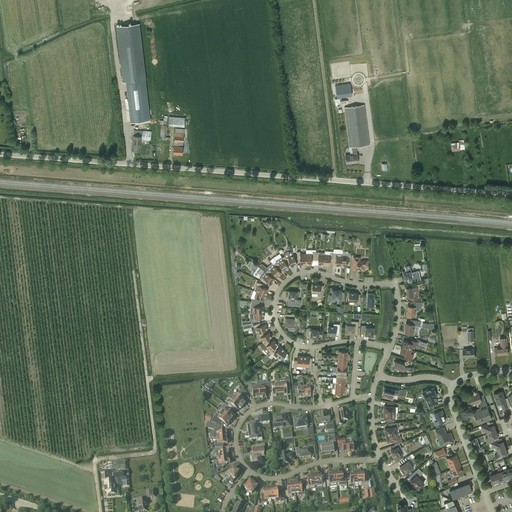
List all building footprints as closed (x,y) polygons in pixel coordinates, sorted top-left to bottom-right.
[(117,26),(123,81),(125,81),(145,79),(138,24),(117,26)] [(332,85),(334,98),(349,96),(347,83),(332,85)] [(344,106),(344,105),(348,105),(348,97),(334,98),(335,107),(344,106)] [(357,154),(356,146),(369,145),(364,105),(344,107),(349,147),(351,147),(352,154),(345,155),(346,164),(358,162),(357,154)] [(148,113),(129,115),(130,122),(149,120),(148,113)] [(169,116),(169,125),(184,126),(185,124),(187,124),(187,121),(185,121),(185,118),(169,116)] [(161,124),(160,136),(162,136),(162,140),(167,140),(167,139),(170,139),(170,137),(165,137),(166,125),(161,124)] [(175,128),(174,146),(173,154),(174,154),(174,156),(177,156),(178,154),(182,154),(184,129),(175,128)] [(133,136),(132,150),(140,151),(141,140),(150,140),(151,131),(134,130),(134,136),(133,136)] [(459,140),(459,142),(451,143),(452,151),(460,150),(465,149),(464,139),(459,140)] [(282,257),(286,263),(288,261),(289,261),(291,266),(297,264),(292,251),(284,254),(285,256),(282,257)] [(300,264),(306,264),(306,254),(300,254),(300,251),(297,251),(297,258),(300,258),(300,264)] [(306,254),(306,264),(312,264),(312,258),(315,258),(316,252),(312,251),(312,254),(306,254)] [(316,252),(315,258),(318,258),(318,264),(323,265),(324,255),(324,252),(319,252),(316,252)] [(270,261),(272,263),(277,269),(280,267),(281,266),(284,271),(289,268),(286,263),(282,257),(282,256),(280,253),(273,257),(270,261)] [(333,259),(333,253),(330,253),(330,255),(324,255),(323,265),(329,265),(330,259),(333,259)] [(336,253),(333,253),(333,259),(336,260),(335,266),(341,266),(342,256),(336,256),(336,253)] [(348,256),(342,256),(341,266),(347,266),(347,261),(350,261),(351,254),(348,254),(348,256)] [(354,257),(353,269),(364,270),(364,266),(367,266),(368,260),(363,260),(363,261),(359,261),(359,257),(354,257)] [(261,263),(259,267),(263,271),(270,276),(272,273),(273,272),(277,277),(281,273),(277,269),(273,264),(272,263),(267,267),(261,263)] [(407,279),(408,282),(416,280),(414,272),(411,272),(410,270),(403,272),(404,279),(407,279)] [(275,279),(270,276),(263,271),(260,275),(261,276),(259,279),(265,283),(267,280),(271,284),(275,279)] [(254,290),(257,291),(266,294),(268,289),(262,287),(263,284),(257,282),(254,290)] [(312,292),(312,296),(317,296),(317,295),(321,296),(320,298),(323,298),(324,287),(320,287),(321,285),(317,284),(316,284),(315,284),(314,284),(312,284),(312,292)] [(417,299),(416,294),(418,294),(417,287),(405,288),(406,292),(407,292),(407,297),(411,297),(411,300),(417,299)] [(335,298),(341,299),(340,301),(344,301),(345,292),(341,292),(341,290),(336,290),(336,288),(331,288),(331,292),(332,292),(332,295),(330,295),(329,301),(335,301),(335,298)] [(252,298),(251,301),(258,302),(258,298),(264,300),(266,294),(257,291),(254,298),(252,298)] [(289,291),(288,297),(289,297),(289,299),(288,306),(301,307),(301,300),(296,299),(297,296),(299,296),(299,292),(297,291),(289,291)] [(354,301),(353,304),(360,304),(360,296),(357,296),(357,293),(349,293),(348,301),(354,301)] [(373,307),(374,302),(375,302),(375,301),(376,301),(376,300),(375,299),(374,298),(374,294),(367,293),(367,306),(373,307)] [(251,304),(250,313),(253,312),(263,312),(263,306),(257,306),(258,302),(251,301),(251,304)] [(424,301),(416,301),(412,301),(410,304),(412,305),(413,305),(413,306),(408,306),(407,312),(406,315),(407,315),(414,316),(415,310),(417,310),(419,309),(420,308),(421,307),(422,306),(422,304),(422,302),(424,302),(424,301)] [(264,318),(263,312),(253,312),(254,318),(251,318),(251,321),(258,321),(258,318),(264,318)] [(290,331),(291,331),(294,331),(294,329),(295,329),(295,326),(293,326),(293,321),(295,322),(296,320),(298,320),(298,315),(285,314),(284,318),(285,318),(285,326),(288,326),(288,327),(288,328),(288,329),(289,329),(289,330),(290,330),(290,331)] [(406,323),(404,333),(405,333),(407,333),(413,335),(415,328),(414,328),(414,325),(420,326),(421,321),(410,320),(409,324),(406,323)] [(350,333),(350,334),(357,335),(358,321),(353,321),(353,323),(351,323),(351,325),(346,325),(346,333),(350,333)] [(254,328),(251,329),(253,334),(256,333),(258,333),(262,331),(267,329),(265,324),(260,326),(259,323),(253,325),(254,328)] [(328,326),(327,334),(329,334),(330,335),(331,335),(332,334),(336,335),(336,332),(339,333),(340,324),(334,324),(333,326),(328,326)] [(365,333),(365,335),(373,335),(373,328),(369,327),(369,326),(362,325),(361,332),(365,333)] [(312,337),(312,338),(318,338),(319,330),(311,329),(311,328),(307,328),(307,336),(312,337)] [(262,331),(256,333),(257,336),(259,336),(263,342),(267,340),(272,337),(269,332),(264,335),(263,334),(262,331)] [(498,347),(498,355),(508,354),(508,346),(507,346),(507,337),(500,338),(501,347),(498,347)] [(402,347),(411,349),(412,346),(415,347),(417,342),(410,339),(409,342),(404,341),(402,347)] [(260,344),(261,346),(267,353),(268,352),(270,351),(273,348),(278,344),(274,340),(269,343),(267,340),(263,342),(261,343),(260,344)] [(270,351),(268,352),(271,355),(272,353),(278,358),(279,357),(282,359),(287,353),(284,351),(284,350),(280,346),(276,351),(275,350),(273,348),(270,351)] [(410,353),(411,349),(402,347),(400,353),(405,354),(404,357),(412,359),(413,354),(410,353)] [(471,356),(471,357),(475,357),(475,349),(463,349),(464,357),(471,356)] [(297,366),(302,366),(303,356),(297,356),(297,361),(294,361),(293,368),(296,368),(297,366)] [(303,356),(302,366),(302,369),(308,369),(311,369),(312,363),(309,362),(309,356),(303,356)] [(394,361),(391,369),(394,370),(396,370),(396,368),(399,369),(399,370),(401,370),(404,371),(405,370),(407,370),(408,368),(404,367),(405,363),(395,360),(395,362),(394,361)] [(286,383),(279,384),(280,391),(280,394),(283,394),(284,395),(287,394),(287,389),(290,389),(289,381),(288,376),(285,377),(286,383)] [(268,383),(268,384),(269,391),(272,391),(273,396),(276,396),(276,394),(280,394),(279,384),(272,385),(272,383),(268,383)] [(309,387),(304,388),(305,397),(311,397),(310,390),(313,389),(312,383),(309,384),(309,387)] [(259,398),(258,385),(254,385),(254,384),(248,385),(249,393),(252,392),(253,398),(256,398),(256,399),(259,398)] [(258,385),(259,398),(262,398),(263,397),(266,397),(265,391),(269,391),(268,384),(262,384),(262,387),(258,387),(258,385)] [(298,398),(305,397),(304,388),(301,388),(300,384),(293,385),(294,392),(298,391),(298,398)] [(230,391),(228,394),(232,398),(242,407),(245,404),(244,403),(245,401),(244,400),(246,397),(247,396),(241,387),(239,388),(240,390),(239,392),(237,394),(236,394),(235,395),(230,391)] [(401,395),(406,396),(406,389),(404,389),(401,389),(399,389),(399,390),(398,390),(394,389),(391,389),(388,388),(387,388),(384,387),(382,394),(383,394),(383,395),(392,398),(394,393),(399,394),(401,394),(401,395)] [(438,403),(435,396),(436,396),(433,388),(430,389),(429,388),(426,389),(426,390),(422,392),(423,394),(422,395),(423,398),(424,397),(425,400),(426,399),(429,406),(438,403)] [(501,403),(503,409),(508,407),(502,391),(494,394),(497,405),(501,403)] [(470,406),(480,402),(481,407),(487,405),(483,395),(480,396),(479,393),(467,397),(470,406)] [(231,408),(230,409),(231,410),(234,412),(236,409),(238,411),(239,409),(240,409),(242,407),(232,398),(229,403),(229,404),(228,405),(231,408)] [(384,406),(384,412),(395,413),(398,413),(398,407),(394,406),(394,403),(389,403),(388,406),(384,406)] [(223,411),(221,413),(230,421),(232,418),(233,419),(234,416),(229,412),(231,410),(230,409),(224,404),(220,409),(223,411)] [(473,412),(478,424),(492,419),(489,411),(486,412),(485,409),(481,410),(481,409),(474,412),(473,412)] [(339,416),(335,416),(336,425),(342,425),(342,423),(344,422),(344,421),(348,420),(347,417),(348,417),(349,416),(348,414),(348,413),(347,413),(346,410),(338,411),(339,416)] [(443,425),(441,422),(446,420),(442,410),(434,413),(436,420),(434,421),(436,427),(443,425)] [(394,419),(395,413),(384,412),(384,419),(388,419),(388,422),(394,422),(394,419)] [(228,423),(230,421),(221,413),(219,416),(217,414),(212,420),(211,423),(219,425),(222,421),(227,426),(229,423),(228,423)] [(319,417),(316,418),(317,425),(326,423),(327,425),(325,426),(326,431),(334,430),(333,423),(330,423),(329,416),(326,416),(326,413),(319,414),(319,417)] [(259,423),(270,422),(269,415),(258,416),(259,423)] [(290,426),(289,419),(285,420),(284,416),(278,416),(278,415),(274,416),(274,417),(275,424),(279,424),(279,426),(283,425),(283,423),(286,423),(286,427),(290,426)] [(293,418),(294,428),(307,426),(306,416),(293,418)] [(386,435),(397,432),(396,429),(399,428),(398,422),(390,423),(391,427),(385,428),(386,435)] [(245,436),(245,437),(246,437),(246,438),(249,437),(249,440),(257,439),(256,432),(258,432),(259,432),(259,431),(259,430),(259,429),(258,429),(257,423),(247,425),(248,433),(246,433),(245,436)] [(487,434),(496,431),(494,425),(489,427),(488,424),(481,426),(483,432),(486,430),(487,434)] [(435,431),(441,446),(453,441),(450,433),(446,435),(444,428),(435,431)] [(214,439),(217,439),(227,438),(226,432),(220,433),(220,429),(214,430),(214,433),(214,439)] [(487,444),(490,442),(494,441),(493,438),(498,436),(496,431),(487,434),(489,437),(485,438),(487,444)] [(395,444),(399,443),(402,442),(401,436),(397,436),(397,432),(386,435),(388,441),(393,440),(395,444)] [(227,443),(227,438),(217,439),(217,442),(214,442),(215,448),(222,448),(221,444),(227,443)] [(343,447),(343,452),(353,451),(352,443),(345,444),(344,440),(337,441),(338,448),(343,447)] [(495,447),(497,450),(505,447),(503,441),(498,443),(497,440),(494,441),(490,442),(492,448),(495,447)] [(399,443),(395,444),(392,445),(394,449),(391,450),(394,456),(393,456),(395,459),(402,456),(399,449),(402,448),(399,443)] [(331,454),(331,452),(334,452),(333,444),(320,446),(321,452),(320,452),(322,455),(331,454)] [(260,459),(259,454),(264,453),(263,448),(265,448),(264,445),(251,446),(252,450),(252,453),(250,454),(252,460),(252,461),(257,463),(257,465),(263,465),(262,459),(260,459)] [(306,450),(299,451),(298,448),(295,449),(296,457),(299,456),(299,458),(311,457),(310,454),(315,453),(314,446),(306,447),(306,450)] [(507,453),(505,447),(497,450),(498,453),(495,455),(497,460),(503,457),(502,454),(507,453)] [(221,448),(214,449),(215,453),(217,459),(218,458),(228,457),(228,454),(228,451),(225,450),(225,451),(222,452),(221,448)] [(444,449),(435,452),(437,458),(446,455),(444,449)] [(288,464),(288,461),(294,460),(293,453),(287,454),(287,453),(280,454),(281,465),(288,464)] [(405,463),(400,466),(402,469),(401,470),(403,473),(404,473),(405,473),(413,467),(408,460),(412,458),(414,456),(412,453),(402,459),(405,463)] [(456,455),(447,458),(451,469),(459,466),(460,466),(456,455)] [(218,462),(216,462),(216,465),(217,468),(222,467),(224,467),(224,466),(227,465),(227,464),(230,463),(229,460),(228,460),(228,457),(218,458),(218,462)] [(125,461),(112,462),(112,470),(125,469),(125,461)] [(452,479),(447,480),(449,484),(450,484),(450,486),(455,483),(454,483),(454,482),(457,481),(456,477),(455,477),(454,475),(462,472),(459,466),(451,469),(449,470),(450,474),(451,473),(452,476),(451,476),(452,479)] [(502,467),(500,468),(504,480),(510,477),(507,469),(503,471),(502,467)] [(224,481),(222,484),(225,486),(225,487),(230,480),(232,482),(234,480),(233,479),(234,479),(234,480),(237,476),(236,476),(238,473),(237,472),(238,471),(236,470),(235,470),(232,468),(230,471),(229,470),(226,474),(230,478),(226,483),(224,481)] [(499,472),(495,474),(498,482),(504,480),(500,468),(498,469),(499,472)] [(416,470),(410,475),(413,478),(410,480),(415,486),(417,489),(417,488),(418,489),(420,487),(421,487),(422,486),(423,486),(423,484),(424,483),(418,477),(421,475),(416,470)] [(338,471),(335,472),(336,480),(337,486),(346,485),(346,479),(343,479),(342,472),(339,472),(338,471)] [(491,471),(489,472),(493,484),(498,482),(495,474),(493,475),(491,471)] [(329,481),(326,481),(327,488),(333,487),(337,486),(336,480),(335,472),(331,472),(331,473),(328,473),(329,481)] [(354,484),(358,484),(356,472),(352,473),(353,473),(349,474),(350,481),(347,482),(348,488),(355,487),(354,484)] [(356,472),(358,484),(361,483),(361,486),(364,486),(365,489),(368,489),(367,482),(364,483),(363,472),(360,472),(356,472)] [(317,474),(314,475),(314,476),(316,489),(325,488),(325,482),(322,482),(321,474),(318,475),(317,474)] [(308,484),(305,484),(306,490),(312,490),(316,489),(314,476),(314,475),(310,475),(310,476),(307,476),(308,484)] [(113,481),(104,481),(105,487),(105,490),(105,491),(107,491),(107,495),(109,495),(109,496),(113,495),(114,494),(116,494),(115,486),(114,486),(113,481)] [(253,492),(255,492),(255,489),(256,487),(254,486),(254,483),(252,484),(250,482),(248,484),(246,484),(246,487),(244,489),(246,490),(247,493),(249,492),(251,494),(253,492)] [(292,494),(295,494),(294,482),(290,483),(287,484),(288,491),(285,492),(286,498),(292,497),(292,494)] [(294,482),(295,494),(299,493),(299,496),(305,496),(304,489),(301,490),(300,482),(297,483),(297,482),(294,482)] [(464,485),(467,494),(472,492),(469,483),(464,485)] [(277,488),(270,489),(271,499),(275,499),(276,502),(281,501),(280,493),(277,494),(277,488)] [(455,498),(458,497),(454,488),(449,490),(452,497),(453,498),(454,498),(455,498)] [(267,500),(271,499),(270,489),(263,490),(264,496),(261,496),(262,503),(267,503),(267,500)] [(155,490),(146,491),(147,499),(155,498),(155,490)] [(138,507),(138,511),(141,511),(147,511),(147,507),(146,507),(146,504),(146,499),(137,500),(136,500),(137,508),(138,507)] [(245,507),(247,504),(242,500),(240,504),(237,502),(232,511),(241,511),(244,506),(245,507)]
